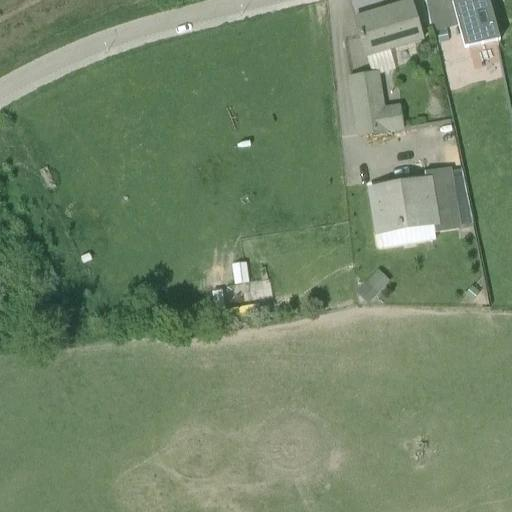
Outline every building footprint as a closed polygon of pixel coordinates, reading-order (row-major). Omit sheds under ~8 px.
[(499,38),(488,0),(464,0),(465,1),(452,4),(461,33),(466,48),(499,38)] [(366,58),(385,52),(422,41),(410,2),(355,19),(366,58)] [(447,30),(437,32),(440,44),(450,42),(447,30)] [(359,136),(379,133),(402,129),(398,109),(382,111),(377,77),(351,81),(359,136)] [(380,232),(433,223),(427,184),(374,193),(380,232)] [(379,295),(366,283),(355,293),(368,306),(379,295)] [(472,302),(480,294),(472,287),(464,296),(472,302)]
